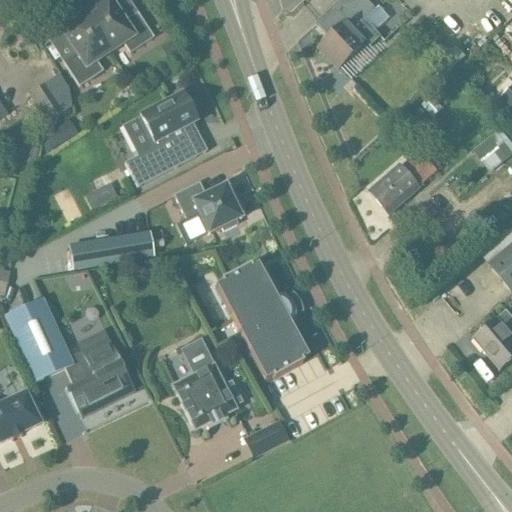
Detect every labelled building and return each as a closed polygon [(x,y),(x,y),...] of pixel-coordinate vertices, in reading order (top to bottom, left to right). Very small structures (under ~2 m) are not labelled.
[(83,15),(109,55),(123,46),(129,56),(153,40),(137,15),(123,24),(107,0),(105,0),(102,2),(100,0),(96,0),(93,2),(88,6),(86,9),(88,11),(83,15)] [(344,0),(317,25),(317,26),(318,26),(331,40),(319,51),(338,71),(367,45),(371,50),(382,39),(366,22),(376,13),(377,14),(378,13),(365,0),(344,0)] [(109,55),(83,15),(78,18),(77,15),(73,16),(69,18),(66,20),(64,22),(63,25),(64,27),(59,31),(75,56),(62,64),(79,89),(103,74),(96,64),(109,55)] [(464,82),(453,93),(483,124),(494,114),(464,82)] [(64,113),(46,86),(30,97),(47,124),(64,113)] [(181,131),(196,124),(182,97),(134,122),(150,152),(124,166),(137,190),(196,159),(181,131)] [(511,144),(491,123),(462,151),(511,203),(511,144)] [(38,150),(29,148),(25,164),(34,167),(38,150)] [(439,174),(424,156),(405,172),(402,168),(371,195),(391,218),(422,191),(421,189),(439,174)] [(199,186),(173,198),(185,223),(198,217),(207,235),(206,235),(207,237),(209,236),(221,230),(223,233),(236,227),(235,224),(234,223),(238,221),(239,222),(241,221),(240,219),(239,219),(225,190),(226,190),(225,188),(223,189),(205,198),(199,186)] [(55,200),(67,225),(80,218),(68,194),(55,200)] [(73,273),(120,265),(116,241),(69,249),(73,273)] [(511,296),(511,248),(488,268),(511,296)] [(301,363),(307,359),(289,325),(292,323),(292,321),(293,320),(293,318),(293,316),(293,315),(293,314),(293,312),(292,310),(292,309),(291,307),(289,305),(287,303),(285,301),(283,300),(281,299),(278,298),(275,300),(257,266),(250,269),(249,267),(220,283),(221,286),(214,289),(264,383),(271,379),(273,381),(302,365),(301,363)] [(72,367),(42,301),(4,318),(34,385),(33,385),(34,386),(73,368),(73,367),(72,367)] [(511,355),(511,319),(506,313),(473,341),(500,373),(511,363),(511,359),(510,357),(511,355)] [(135,394),(103,332),(76,346),(92,376),(65,390),(81,421),(135,394)] [(223,390),(213,371),(200,345),(196,347),(196,348),(199,346),(207,363),(191,371),(194,378),(172,390),(194,433),(207,427),(208,429),(206,430),(208,432),(225,423),(223,418),(235,412),(233,408),(240,405),(230,386),(223,390)] [(0,445),(11,440),(12,442),(22,437),(21,435),(39,427),(24,396),(1,408),(0,405),(0,445)] [(253,460),(286,443),(277,426),(244,443),(253,460)]
